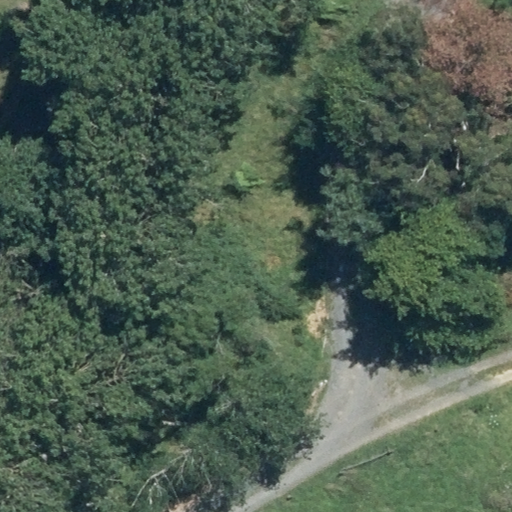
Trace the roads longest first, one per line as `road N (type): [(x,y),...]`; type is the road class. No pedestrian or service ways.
road 1 (unknown): [(328,410),(339,258),(367,138),(436,0)]
road 2 (track): [(162,511),(328,410),(511,357)]
